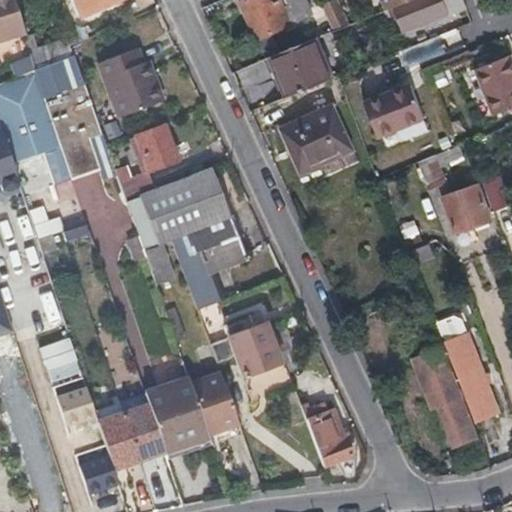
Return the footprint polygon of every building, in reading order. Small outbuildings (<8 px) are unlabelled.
[(0,0),(0,40),(26,33),(14,0),(0,0)] [(72,0),(80,16),(116,0),(72,0)] [(279,0),(240,0),(256,37),(312,13),(306,0),(285,0),(289,6),(283,8),(279,0)] [(339,0),(322,0),(321,1),(331,28),(348,21),(339,0)] [(465,3),(463,0),(401,0),(394,3),(404,28),(465,3)] [(68,43),(85,35),(81,26),(64,33),(68,43)] [(269,54),(275,67),(277,66),(289,96),(333,77),(314,35),(294,43),(269,54)] [(161,97),(149,66),(140,70),(136,61),(140,60),(134,46),(96,61),(117,114),(161,97)] [(511,64),(506,51),(475,65),(495,111),(511,103),(511,64)] [(140,70),(149,66),(145,58),(140,60),(136,61),(140,70)] [(277,66),(275,67),(287,97),(289,96),(277,66)] [(262,94),(250,67),(235,74),(248,101),(262,94)] [(62,144),(46,94),(37,68),(18,76),(42,151),(62,144)] [(42,151),(18,76),(0,82),(0,134),(9,163),(42,151)] [(408,82),(364,101),(377,133),(421,114),(408,82)] [(110,163),(103,145),(97,128),(81,83),(46,94),(62,144),(73,175),(98,167),(110,163)] [(303,173),(355,148),(334,102),(281,126),(303,173)] [(129,139),(142,173),(144,172),(175,160),(162,126),(129,139)] [(360,159),(355,148),(303,173),(308,184),(360,159)] [(415,159),(426,186),(444,179),(433,151),(415,159)] [(112,169),(110,163),(98,167),(101,177),(113,173),(112,169)] [(124,165),(112,169),(113,173),(116,182),(129,177),(124,165)] [(227,216),(208,168),(150,191),(123,201),(136,234),(140,247),(227,216)] [(123,201),(150,191),(144,172),(142,173),(129,177),(116,182),(123,201)] [(496,177),(480,180),(487,211),(503,207),(496,177)] [(475,182),(441,194),(453,229),(488,217),(475,182)] [(39,237),(63,232),(59,217),(49,220),(46,205),(33,208),(39,237)] [(253,285),(227,216),(140,247),(141,250),(159,244),(170,240),(181,236),(189,255),(200,251),(216,299),(253,285)] [(144,256),(141,250),(140,247),(136,234),(126,238),(133,259),(144,256)] [(195,306),(216,299),(200,251),(189,255),(181,236),(170,240),(195,306)] [(171,277),(159,244),(141,250),(144,256),(153,283),(171,277)] [(0,295),(0,334),(12,331),(0,295)] [(229,335),(263,322),(267,320),(262,308),(224,322),(229,335)] [(461,312),(433,320),(438,336),(466,328),(461,312)] [(234,355),(271,342),(263,322),(229,335),(208,342),(215,361),(234,355)] [(461,333),(444,340),(475,417),(493,410),(461,333)] [(288,387),(271,342),(234,355),(251,401),(288,387)] [(464,440),(479,434),(443,343),(414,355),(434,406),(437,405),(451,442),(463,437),(464,440)] [(206,432),(237,421),(218,370),(188,380),(206,432)] [(163,450),(207,435),(206,432),(188,380),(187,377),(144,392),(147,401),(163,449),(163,450)] [(120,410),(136,457),(163,449),(147,401),(120,410)] [(305,418),(322,464),(352,453),(346,437),(343,437),(333,408),(305,418)] [(94,419),(110,466),(136,457),(120,410),(94,419)]
